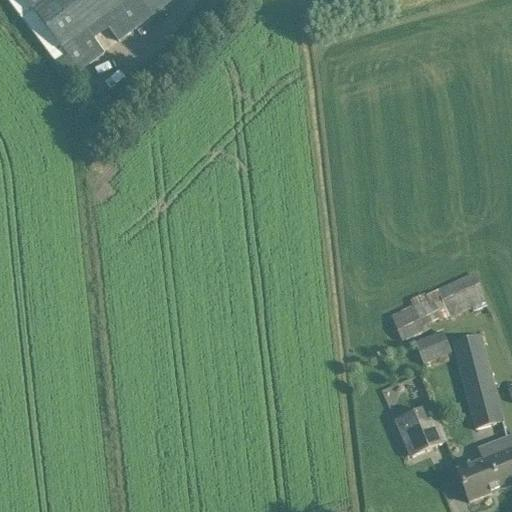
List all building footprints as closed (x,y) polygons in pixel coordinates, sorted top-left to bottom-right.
[(110,30),(120,42),(173,0),(6,0),(59,68),(68,61),(74,69),(66,76),(70,81),(103,55),(94,42),(110,30)] [(88,115),(97,129),(105,125),(96,110),(88,115)] [(482,297),(485,296),(474,273),(426,296),(425,293),(408,301),(411,308),(390,318),(402,343),(431,330),(430,326),(438,322),(439,324),(449,319),(450,321),(472,310),(473,312),(486,306),(482,297)] [(414,344),(423,367),(453,355),(443,332),(414,344)] [(453,344),(476,431),(504,424),(481,337),(453,344)] [(423,411),(396,422),(410,458),(447,442),(438,421),(428,425),(423,411)] [(484,463),(476,466),(457,473),(469,504),(511,486),(511,438),(479,451),(484,463)]
